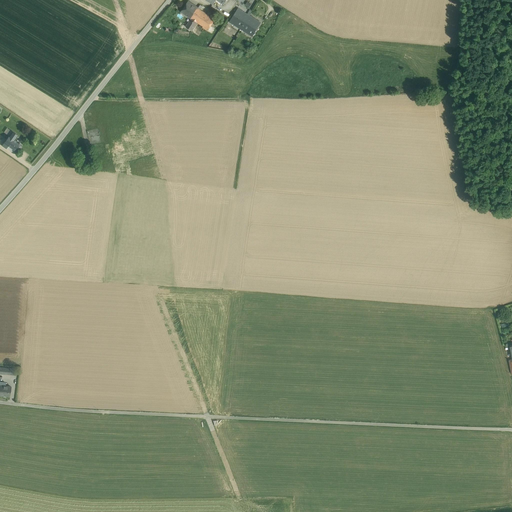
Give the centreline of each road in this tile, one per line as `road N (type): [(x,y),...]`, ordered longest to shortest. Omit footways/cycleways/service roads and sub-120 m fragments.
road 1 (unclassified): [(0,402),(511,429)]
road 2 (tertiary): [(0,209),(170,0)]
road 3 (track): [(92,96),(249,99),(238,185)]
